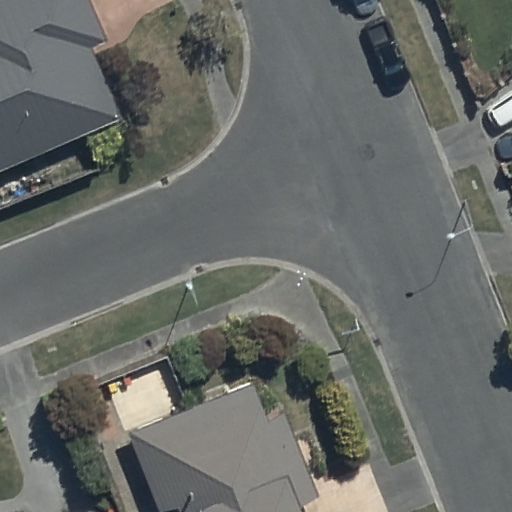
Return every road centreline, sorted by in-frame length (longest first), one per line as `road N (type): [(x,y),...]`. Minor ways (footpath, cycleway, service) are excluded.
road 1 (residential): [(378,138),(0,302)]
road 2 (residential): [(378,138),(511,491)]
road 3 (residential): [(299,0),(378,138)]
